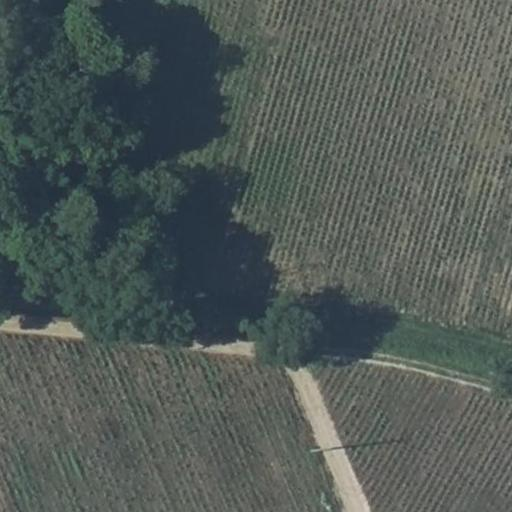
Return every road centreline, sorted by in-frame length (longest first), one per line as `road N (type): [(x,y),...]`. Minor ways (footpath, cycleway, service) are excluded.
road 1 (track): [(511,397),(348,353),(294,359),(358,511)]
road 2 (track): [(0,325),(294,359)]
